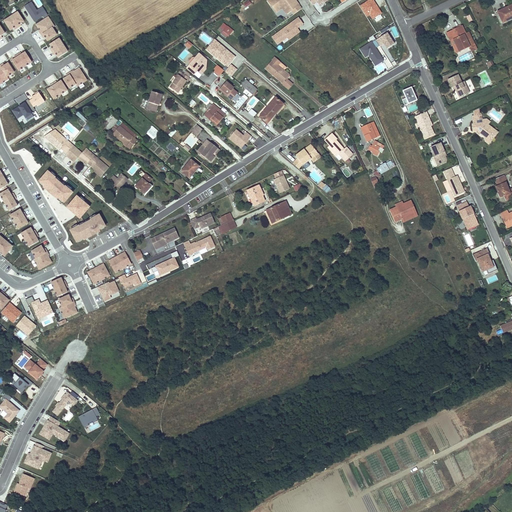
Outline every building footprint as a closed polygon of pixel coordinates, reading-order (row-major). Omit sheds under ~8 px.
[(270,0),(268,2),(274,9),(282,3),(285,3),(291,12),(299,5),(295,0),(270,0)] [(381,13),(373,0),(370,0),(363,4),(370,14),(372,18),(381,13)] [(282,3),(274,9),(276,13),(283,8),(287,14),(291,12),(285,3),(282,3)] [(319,13),(322,11),(317,3),(314,5),(319,13)] [(370,14),(363,4),(361,6),(367,16),(370,14)] [(502,12),(498,13),(502,22),(511,17),(511,4),(501,10),(502,12)] [(23,22),(17,12),(10,17),(18,28),(21,26),(20,24),(23,22)] [(313,23),(320,19),(317,12),(309,16),(313,23)] [(18,28),(10,17),(4,21),(10,30),(13,28),(14,30),(18,28)] [(52,28),(54,26),(48,17),(36,25),(40,31),(39,32),(41,35),(52,28)] [(296,30),(298,29),(297,28),(296,26),(297,25),(298,27),(303,24),(298,17),(271,36),(277,44),(286,37),(292,33),(293,36),(297,33),(296,30)] [(224,23),(221,26),(228,33),(231,30),(224,23)] [(221,26),(218,29),(225,36),(228,33),(221,26)] [(447,33),(451,41),(453,40),(459,51),(469,46),(473,44),(471,38),(466,40),(464,35),(465,34),(462,26),(447,33)] [(47,40),(56,34),(52,28),(41,35),(43,38),(45,37),(47,40)] [(387,32),(376,40),(380,45),(381,47),(385,44),(387,48),(394,44),(387,32)] [(52,52),(63,45),(59,38),(49,44),(52,48),(50,49),(52,52)] [(376,39),(361,49),(366,56),(369,54),(374,61),(381,57),(375,48),(380,45),(376,40),(376,39)] [(219,44),(214,40),(211,44),(216,48),(219,44)] [(216,48),(211,44),(206,49),(226,66),(234,57),(219,44),(216,48)] [(67,52),(63,45),(52,52),(54,55),(56,54),(58,58),(67,52)] [(15,59),(12,61),(19,72),(33,63),(26,52),(22,55),(15,59)] [(192,58),(189,61),(189,64),(185,68),(193,75),(196,71),(198,69),(202,64),(206,60),(198,54),(195,58),(192,58)] [(280,62),(274,57),(265,69),(282,83),(281,84),(288,89),(292,85),(286,80),(290,76),(289,75),(283,70),(277,65),(280,62)] [(206,68),(206,60),(202,64),(203,67),(199,71),(198,69),(196,71),(200,75),(206,68)] [(277,65),(283,70),(285,67),(280,62),(277,65)] [(15,74),(8,63),(4,66),(0,68),(0,83),(7,79),(15,74)] [(231,76),(236,70),(231,65),(225,72),(230,76),(231,76)] [(72,71),(68,73),(76,84),(77,86),(87,80),(79,68),(72,72),(72,71)] [(76,84),(68,73),(65,75),(66,77),(63,79),(69,89),(76,84)] [(182,87),(186,81),(188,82),(190,79),(189,78),(183,74),(182,73),(180,77),(178,75),(170,88),(178,93),(181,89),(179,88),(181,86),(182,87)] [(454,92),(456,91),(459,97),(470,92),(464,81),(462,82),(458,74),(447,79),(452,88),(454,92)] [(240,85),(252,94),(256,90),(244,80),(240,85)] [(67,91),(61,81),(57,83),(56,81),(53,83),(60,95),(67,91)] [(237,93),(232,89),(233,87),(226,81),(220,88),(227,94),(226,96),(231,100),(237,93)] [(60,95),(53,83),(50,85),(51,87),(47,89),(53,99),(60,95)] [(417,100),(411,87),(403,91),(406,97),(402,99),(405,105),(417,100)] [(156,111),(162,95),(152,92),(147,108),(156,111)] [(275,98),(259,117),(267,123),(271,117),(272,118),(279,110),(278,109),(282,104),(275,98)] [(22,105),(13,111),(18,118),(23,114),(28,121),(33,117),(30,113),(35,110),(28,99),(21,104),(22,105)] [(212,105),(204,115),(210,120),(211,119),(213,120),(211,121),(216,125),(225,115),(212,105)] [(254,118),(249,113),(245,110),(243,112),(241,110),(239,112),(241,115),(242,114),(251,122),(255,118),(254,118)] [(428,117),(426,112),(415,116),(424,138),(434,134),(430,126),(427,118),(428,117)] [(75,115),(90,128),(93,125),(78,113),(75,115)] [(475,120),(481,119),(480,114),(471,115),(472,123),(471,124),(472,132),(478,131),(480,132),(479,133),(484,136),(490,141),(497,132),(487,124),(483,121),(481,121),(475,122),(475,120)] [(130,144),(132,146),(136,141),(134,139),(137,134),(123,122),(113,134),(122,142),(128,147),(130,144)] [(367,141),(379,136),(373,122),(361,127),(367,141)] [(197,124),(191,131),(197,136),(203,130),(197,124)] [(160,133),(153,127),(147,134),(154,140),(160,133)] [(54,130),(44,137),(55,146),(56,145),(60,149),(63,151),(70,143),(54,130)] [(241,149),(251,137),(246,132),(243,136),(236,130),(229,138),(241,149)] [(332,133),(324,140),(329,146),(328,147),(332,152),(336,157),(339,154),(345,161),(353,155),(346,147),(344,149),(336,140),(337,139),(332,133)] [(198,141),(190,135),(185,142),(192,147),(194,144),(197,146),(200,142),(198,141)] [(211,162),(215,157),(212,155),(214,153),(216,155),(220,150),(207,140),(197,152),(204,159),(205,158),(211,162)] [(371,151),(378,155),(379,152),(377,151),(380,147),(382,149),(384,146),(381,144),(379,148),(376,146),(378,143),(374,141),(371,147),(372,148),(371,151)] [(70,143),(63,151),(67,154),(71,158),(70,159),(74,162),(78,158),(82,153),(70,143)] [(437,157),(435,158),(440,167),(449,162),(447,157),(445,153),(446,153),(442,144),(432,148),(437,157)] [(311,145),(296,156),(298,158),(293,164),(299,169),(302,165),(303,165),(311,159),(314,163),(321,158),(311,145)] [(85,149),(82,153),(78,158),(82,161),(83,159),(88,164),(90,166),(96,158),(85,149)] [(96,158),(90,166),(94,168),(98,172),(97,174),(101,177),(108,169),(96,158)] [(440,167),(435,158),(431,160),(435,169),(440,167)] [(191,160),(182,172),(189,178),(195,171),(194,171),(198,166),(191,160)] [(391,161),(377,168),(378,171),(380,175),(394,168),(393,164),(391,161)] [(453,169),(446,172),(456,195),(466,190),(458,174),(456,175),(453,169)] [(282,171),(275,174),(276,179),(274,180),(280,193),(290,189),(282,171)] [(47,190),(57,178),(49,172),(39,183),(47,190)] [(144,194),(149,189),(151,186),(149,185),(148,184),(152,179),(146,174),(136,187),(144,194)] [(120,188),(128,180),(122,175),(117,180),(114,176),(111,180),(120,188)] [(504,176),(497,179),(500,185),(498,186),(496,187),(496,188),(495,188),(496,191),(497,191),(500,198),(504,196),(506,201),(511,198),(509,190),(506,183),(507,183),(504,176)] [(0,191),(9,186),(7,182),(9,181),(7,178),(0,181),(0,191)] [(50,195),(62,182),(57,178),(47,190),(46,191),(50,195)] [(66,186),(62,182),(50,195),(55,199),(56,198),(66,186)] [(73,192),(66,186),(56,198),(63,204),(73,192)] [(247,190),(252,201),(254,206),(265,201),(262,195),(260,190),(258,186),(247,190)] [(4,204),(16,197),(14,194),(12,195),(10,191),(0,197),(4,204)] [(18,205),(16,201),(18,201),(16,197),(4,204),(8,211),(18,205)] [(91,207),(79,197),(69,209),(80,219),(91,207)] [(396,207),(389,210),(394,222),(402,219),(403,222),(412,218),(418,215),(411,200),(403,204),(396,207)] [(479,223),(470,205),(468,205),(466,201),(456,206),(468,229),(479,223)] [(267,210),(272,223),(291,215),(286,202),(267,210)] [(16,222),(27,216),(25,212),(23,213),(21,210),(12,215),(16,222)] [(500,214),(507,227),(511,223),(511,212),(509,214),(507,211),(500,214)] [(196,218),(190,221),(194,229),(200,227),(201,229),(215,223),(210,213),(197,219),(196,218)] [(222,218),(224,224),(233,220),(230,213),(221,218),(222,218)] [(99,215),(73,230),(80,243),(107,228),(99,215)] [(29,224),(27,220),(29,219),(27,216),(16,222),(20,229),(29,224)] [(222,225),(225,232),(236,227),(233,220),(224,224),(222,225)] [(25,240),(36,234),(34,230),(32,231),(30,228),(21,233),(25,240)] [(179,238),(175,228),(153,238),(155,242),(152,243),(155,250),(167,244),(167,243),(179,238)] [(38,242),(36,238),(38,237),(36,234),(25,240),(29,247),(38,242)] [(206,248),(208,252),(215,248),(210,237),(203,241),(196,244),(195,242),(191,245),(189,241),(183,244),(185,247),(185,248),(189,256),(206,248)] [(0,252),(4,256),(12,248),(7,244),(0,251),(0,252)] [(35,259),(47,252),(45,249),(43,250),(41,246),(31,252),(35,259)] [(489,253),(486,247),(472,254),(475,261),(478,259),(483,270),(486,268),(489,273),(498,268),(493,259),(491,259),(490,260),(487,254),(488,254),(489,253)] [(143,258),(140,251),(134,254),(137,261),(143,258)] [(51,263),(48,256),(49,255),(47,252),(35,259),(33,260),(39,270),(51,263)] [(123,268),(131,263),(125,252),(116,256),(123,268)] [(123,268),(116,256),(108,260),(115,272),(123,268)] [(173,259),(155,266),(160,276),(179,268),(174,258),(173,259)] [(109,275),(103,263),(95,268),(101,279),(109,275)] [(95,268),(87,272),(94,284),(101,279),(95,268)] [(125,287),(129,286),(134,284),(135,286),(141,284),(140,281),(137,274),(126,279),(125,275),(119,277),(120,281),(122,280),(125,287)] [(61,278),(51,282),(54,290),(66,284),(64,281),(63,282),(61,278)] [(108,283),(98,288),(105,301),(111,298),(109,294),(112,292),(113,295),(118,292),(113,283),(109,285),(108,283)] [(67,292),(66,289),(68,288),(66,284),(54,290),(57,297),(67,292)] [(0,308),(1,309),(9,301),(5,298),(7,296),(4,294),(0,298),(0,308)] [(74,302),(72,298),(70,299),(69,295),(59,300),(62,307),(74,302)] [(25,299),(27,304),(34,302),(32,296),(25,299)] [(38,302),(31,305),(37,320),(52,314),(47,302),(39,305),(38,302)] [(77,313),(74,306),(75,305),(74,302),(62,307),(60,308),(64,319),(77,313)] [(21,313),(9,303),(2,312),(13,322),(21,313)] [(511,329),(511,320),(501,326),(504,333),(511,329)] [(47,365),(41,359),(36,365),(31,361),(27,366),(31,370),(29,371),(28,373),(36,380),(44,372),(42,371),(47,365)] [(22,380),(14,374),(10,379),(16,383),(14,385),(18,389),(17,390),(21,393),(25,389),(28,385),(29,386),(30,387),(33,384),(25,377),(22,380)] [(56,407),(52,412),(57,416),(67,404),(68,405),(70,403),(73,406),(77,401),(75,400),(78,397),(72,392),(69,395),(67,393),(66,395),(65,395),(61,399),(62,400),(59,404),(58,403),(55,407),(56,407)] [(11,398),(6,394),(1,400),(3,402),(0,406),(0,407),(7,414),(4,418),(9,423),(19,411),(8,402),(11,398)] [(96,408),(78,418),(84,428),(88,426),(87,424),(92,422),(93,424),(98,421),(96,417),(99,415),(96,408)] [(66,432),(57,427),(60,423),(51,417),(48,422),(47,421),(39,434),(49,440),(53,434),(61,439),(66,432)] [(28,454),(24,463),(36,468),(40,460),(41,460),(47,463),(51,454),(41,450),(43,446),(36,443),(35,447),(34,446),(32,451),(33,451),(32,455),(30,455),(28,454)] [(17,484),(14,492),(24,496),(27,488),(30,489),(34,479),(23,474),(20,482),(22,483),(21,485),(19,484),(17,484)]
